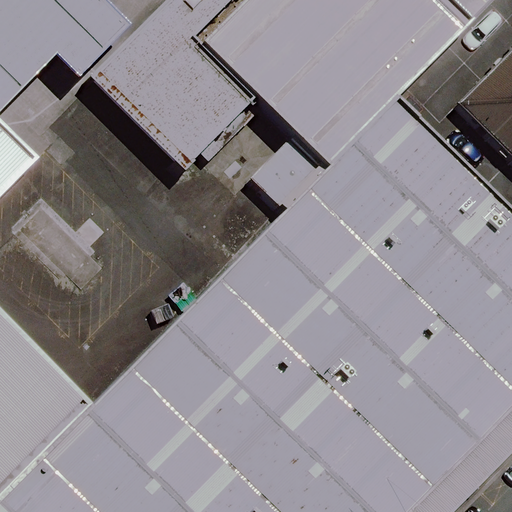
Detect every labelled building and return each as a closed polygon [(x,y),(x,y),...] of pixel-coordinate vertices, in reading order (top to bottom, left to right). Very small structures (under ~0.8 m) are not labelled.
[(0,0),(0,179),(7,172),(0,164),(0,90),(15,76),(36,97),(89,45),(44,0),(0,0)] [(224,1),(222,0),(145,0),(56,90),(148,183),(217,114),(164,60),(224,1)] [(285,183),(350,118),(470,0),(224,0),(224,1),(164,60),(217,114),(285,183)] [(511,51),(504,43),(414,131),(511,230),(511,51)] [(396,511),(511,397),(511,280),(350,118),(285,183),(40,425),(0,463),(0,511),(396,511)] [(0,463),(40,425),(0,384),(0,463)]
